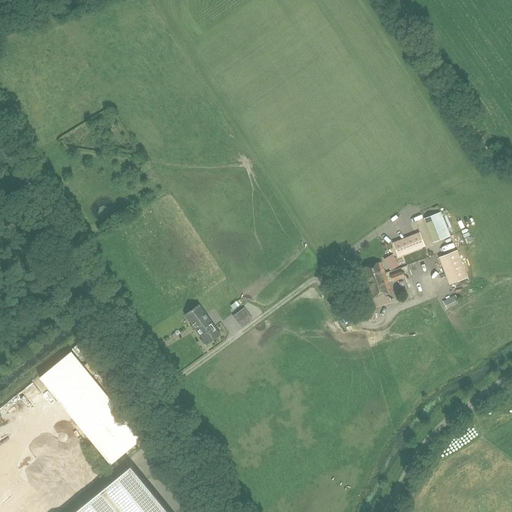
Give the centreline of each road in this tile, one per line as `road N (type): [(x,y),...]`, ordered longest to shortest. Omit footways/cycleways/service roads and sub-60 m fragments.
road 1 (unclassified): [(226,511),(0,142)]
road 2 (unclassified): [(384,511),(435,431),(511,374)]
